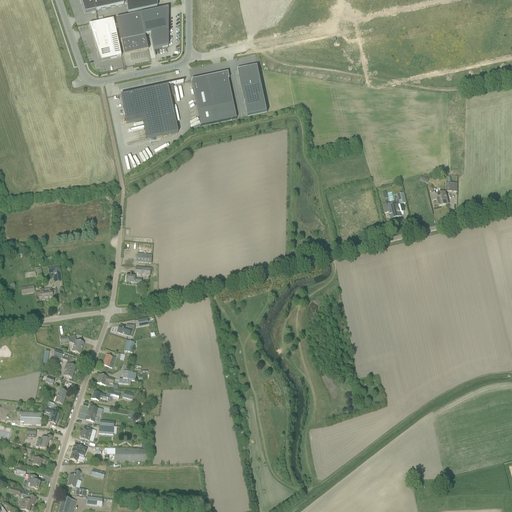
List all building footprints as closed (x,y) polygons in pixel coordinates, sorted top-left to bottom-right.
[(80,0),(85,13),(96,11),(123,5),(122,0),(80,0)] [(125,0),(128,14),(136,12),(135,6),(157,1),(156,0),(125,0)] [(168,8),(116,19),(121,41),(120,41),(124,56),(148,51),(144,36),(150,34),(154,50),(168,47),(168,33),(169,33),(168,31),(168,8)] [(93,24),(89,25),(89,26),(101,61),(110,59),(121,57),(113,20),(93,24)] [(247,69),(237,72),(247,117),(267,112),(257,66),(247,68),(247,69)] [(192,81),(191,81),(194,93),(201,127),(236,119),(227,80),(228,80),(228,79),(227,79),(226,74),(223,75),(222,74),(221,74),(222,76),(217,77),(217,75),(216,76),(216,77),(211,78),(211,77),(210,77),(210,78),(202,80),(202,79),(201,79),(201,80),(196,81),(196,80),(195,80),(195,81),(192,82),(192,81)] [(147,140),(178,133),(167,86),(120,96),(126,125),(143,121),(147,140)] [(155,154),(167,147),(165,145),(153,151),(155,154)] [(119,157),(121,171),(134,169),(133,165),(140,164),(139,158),(142,157),(142,159),(149,158),(148,151),(137,152),(137,156),(134,156),(134,159),(127,160),(127,156),(119,157)] [(457,184),(445,183),(445,192),(457,192),(457,184)] [(434,193),(431,194),(432,201),(437,200),(438,207),(446,205),(444,200),(447,199),(445,192),(435,195),(434,193)] [(400,205),(405,203),(403,194),(397,195),(400,205)] [(397,205),(387,208),(386,204),(383,205),(385,213),(389,212),(391,219),(400,217),(397,205)] [(151,256),(142,255),(137,255),(136,263),(151,264),(151,256)] [(53,273),(54,277),(60,276),(58,267),(50,268),(51,274),(53,273)] [(150,269),(144,268),(135,267),(135,275),(149,276),(150,269)] [(134,279),(135,276),(126,275),(125,283),(141,284),(142,280),(134,279)] [(55,291),(51,292),(51,289),(47,290),(47,292),(37,294),(38,299),(40,298),(40,301),(45,301),(45,299),(56,298),(55,291)] [(119,327),(117,333),(128,337),(130,331),(134,331),(134,326),(126,326),(125,329),(119,327)] [(84,344),(75,341),(71,352),(80,355),(84,344)] [(132,353),(134,343),(126,341),(124,351),(132,353)] [(55,351),(52,357),(61,360),(67,362),(68,358),(71,359),(72,357),(64,354),(55,351)] [(115,358),(111,357),(106,355),(103,366),(112,369),(115,358)] [(76,368),(71,366),(66,364),(63,371),(64,372),(63,376),(71,379),(76,368)] [(132,373),(132,372),(123,371),(122,380),(118,380),(118,384),(130,385),(130,381),(135,382),(136,373),(132,373)] [(52,386),(55,379),(47,376),(45,383),(52,386)] [(114,380),(104,377),(99,376),(96,384),(108,387),(109,384),(113,385),(114,380)] [(67,393),(62,391),(59,390),(54,403),(62,406),(67,393)] [(92,395),(91,400),(96,401),(98,402),(99,399),(107,401),(108,397),(111,398),(112,398),(118,400),(119,395),(119,394),(113,393),(107,391),(106,396),(99,394),(94,393),(93,395),(92,395)] [(133,393),(132,395),(124,392),(123,398),(132,401),(134,396),(135,397),(135,394),(133,393)] [(0,405),(0,423),(5,425),(7,419),(4,419),(5,413),(11,415),(13,409),(0,405)] [(89,407),(86,421),(90,422),(94,423),(94,422),(96,416),(100,417),(102,411),(94,409),(89,407)] [(59,415),(54,413),(55,412),(46,409),(44,414),(51,416),(49,423),(56,425),(59,415)] [(41,414),(36,413),(20,413),(20,425),(41,426),(41,414)] [(105,427),(102,427),(99,426),(99,434),(113,436),(114,427),(105,427)] [(92,430),(88,429),(84,428),(82,432),(80,431),(78,439),(89,442),(92,430)] [(50,444),(52,437),(46,436),(46,438),(41,437),(41,440),(38,439),(35,447),(45,450),(45,451),(46,451),(48,443),(50,444)] [(73,447),(71,453),(72,453),(79,456),(83,457),(86,450),(82,448),(78,447),(74,446),(74,448),(73,447)] [(114,449),(114,462),(148,463),(149,450),(114,449)] [(72,453),(70,460),(76,462),(79,456),(72,453)] [(39,457),(40,456),(35,455),(34,458),(32,463),(28,461),(26,467),(35,469),(36,467),(40,468),(41,463),(45,464),(46,459),(39,457)] [(105,473),(104,473),(92,469),(90,476),(103,480),(105,473)] [(69,480),(67,486),(72,488),(74,489),(75,487),(79,489),(81,482),(78,481),(81,473),(79,473),(74,471),(73,476),(69,475),(68,479),(69,480)] [(38,479),(34,477),(29,476),(25,489),(33,491),(33,489),(37,490),(39,483),(37,482),(38,479)] [(29,496),(29,497),(22,495),(21,499),(23,499),(20,510),(27,511),(28,511),(31,505),(33,506),(35,498),(29,496)] [(101,507),(102,499),(87,497),(86,506),(101,507)] [(63,498),(58,511),(67,511),(71,500),(68,499),(63,498)]
